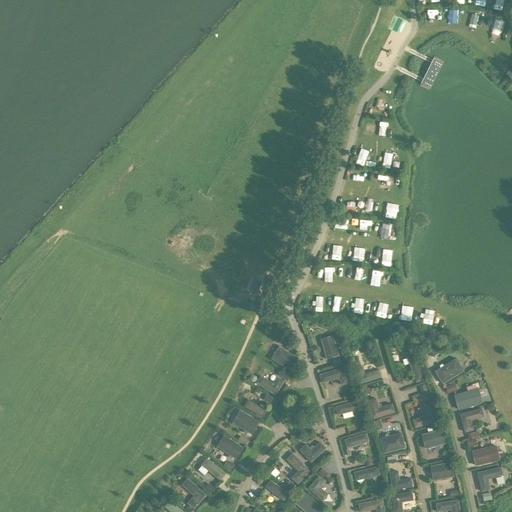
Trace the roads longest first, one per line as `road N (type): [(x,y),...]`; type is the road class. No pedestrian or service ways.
road 1 (track): [(300,281),(492,320)]
road 2 (track): [(410,31),(465,31),(511,77)]
